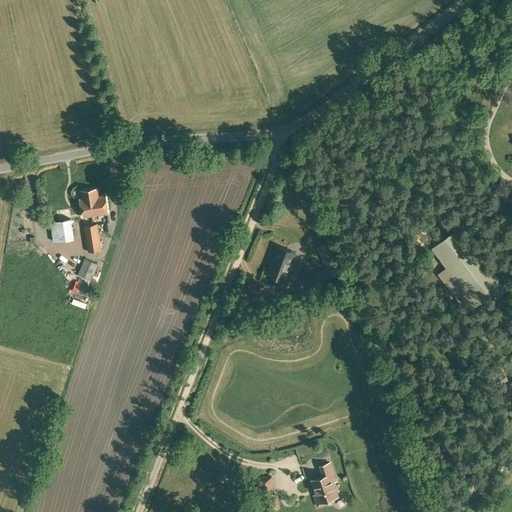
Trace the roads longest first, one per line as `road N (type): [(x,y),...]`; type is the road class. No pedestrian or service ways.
road 1 (unclassified): [(0,170),(128,144),(283,132),(469,0)]
road 2 (track): [(283,132),(181,403)]
road 3 (track): [(181,403),(197,434),(283,485)]
